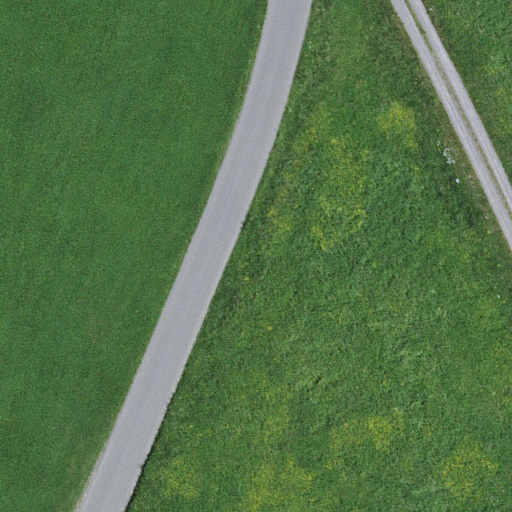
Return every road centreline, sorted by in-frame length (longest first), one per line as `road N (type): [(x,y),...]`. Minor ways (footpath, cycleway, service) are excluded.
road 1 (tertiary): [(296,0),(253,156),(106,511)]
road 2 (track): [(406,0),(511,209)]
